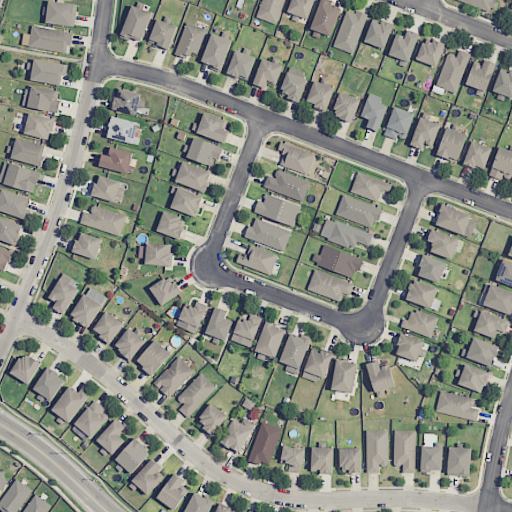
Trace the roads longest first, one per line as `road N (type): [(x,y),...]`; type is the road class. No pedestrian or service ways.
road 1 (residential): [(511,511),(419,496),(292,499),(259,491),(204,464),(126,389),(15,319)]
road 2 (residential): [(97,63),(170,79),(511,212)]
road 3 (residential): [(0,347),(62,197),(105,0)]
road 4 (residential): [(207,266),(365,328)]
road 5 (residential): [(365,328),(422,178)]
road 6 (residential): [(262,116),(207,266)]
road 7 (residential): [(106,511),(0,423)]
road 8 (residential): [(511,393),(485,511)]
